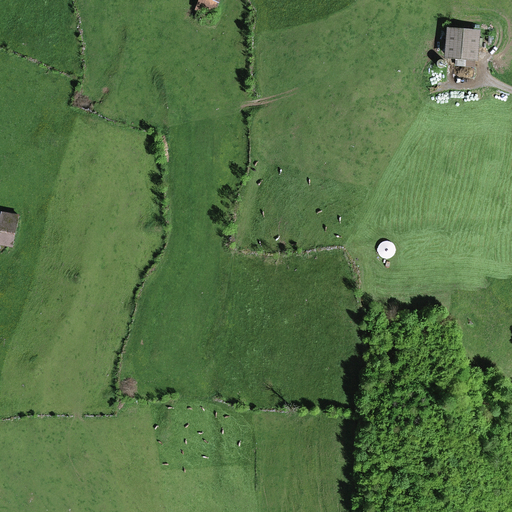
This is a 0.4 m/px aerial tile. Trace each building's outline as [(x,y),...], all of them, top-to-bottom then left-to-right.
[(201,0),(198,9),(214,16),(219,0),(201,0)] [(464,58),(476,58),(478,32),(450,30),(448,56),(456,57),(456,65),(463,66),(464,58)] [(463,66),(475,66),(476,58),(464,58),(463,66)] [(439,68),(442,68),(444,67),(446,65),(446,62),(444,60),(441,60),(439,61),(437,63),(437,66),(439,68)] [(4,213),(0,231),(0,243),(13,245),(19,215),(4,213)]
